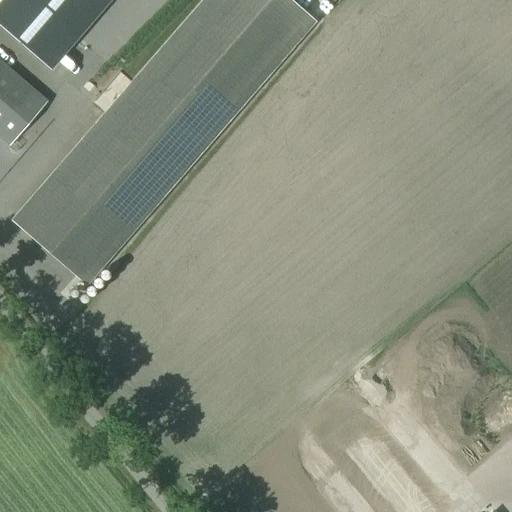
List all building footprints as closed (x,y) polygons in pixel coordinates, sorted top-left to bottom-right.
[(289,0),(200,0),(9,221),(86,287),(315,23),(289,0)] [(32,0),(78,40),(112,0),(32,0)] [(0,61),(0,136),(36,92),(0,61)] [(322,428),(332,420),(329,416),(339,409),(324,390),(305,405),(322,428)] [(286,451),(301,434),(288,421),(272,438),(286,451)] [(362,511),(311,451),(296,464),(337,511),(362,511)] [(271,492),(275,475),(261,471),(257,488),(271,492)] [(394,511),(417,511),(426,504),(405,481),(384,500),(394,511)]
